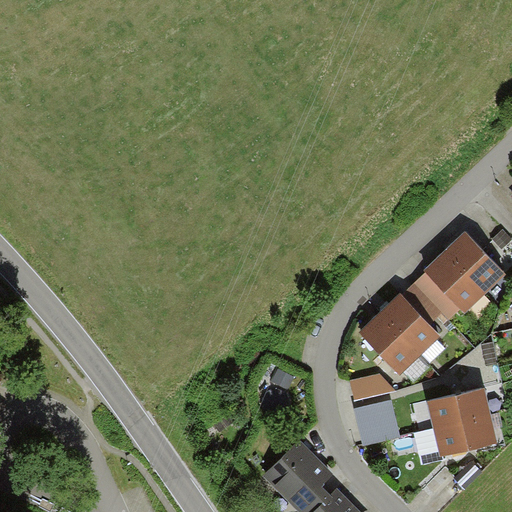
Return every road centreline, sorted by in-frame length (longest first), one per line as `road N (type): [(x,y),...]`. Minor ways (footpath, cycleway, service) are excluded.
road 1 (residential): [(392,511),(332,438),(322,386),(328,331),(366,281),(470,186)]
road 2 (secondary): [(201,511),(86,350),(0,252)]
